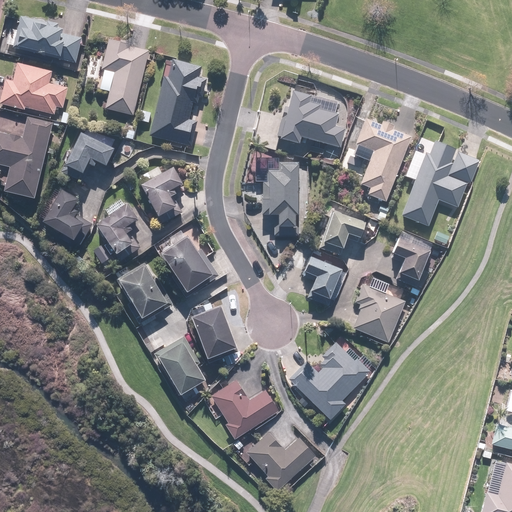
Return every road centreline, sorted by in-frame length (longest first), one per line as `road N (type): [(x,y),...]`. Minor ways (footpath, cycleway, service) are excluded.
road 1 (residential): [(250,28),(213,195),(219,224),(271,322)]
road 2 (residential): [(511,126),(250,28)]
road 3 (residential): [(250,28),(125,0)]
